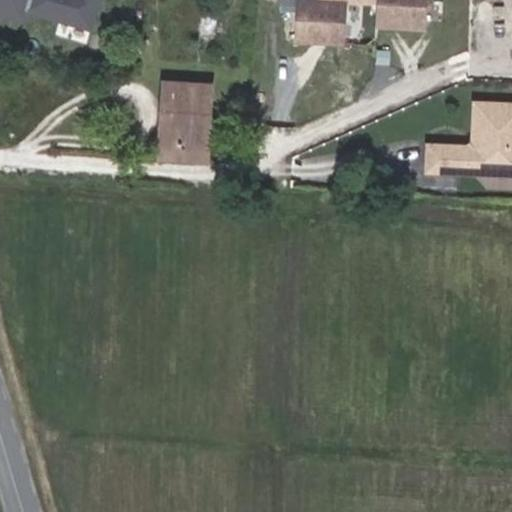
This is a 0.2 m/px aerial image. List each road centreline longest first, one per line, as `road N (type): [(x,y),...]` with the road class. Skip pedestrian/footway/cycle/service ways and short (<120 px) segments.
road 1 (track): [(283,511),(289,209)]
road 2 (track): [(289,209),(0,183)]
road 3 (track): [(0,279),(64,511)]
road 4 (track): [(283,445),(44,434)]
road 5 (track): [(283,445),(511,463)]
road 6 (track): [(289,209),(511,226)]
